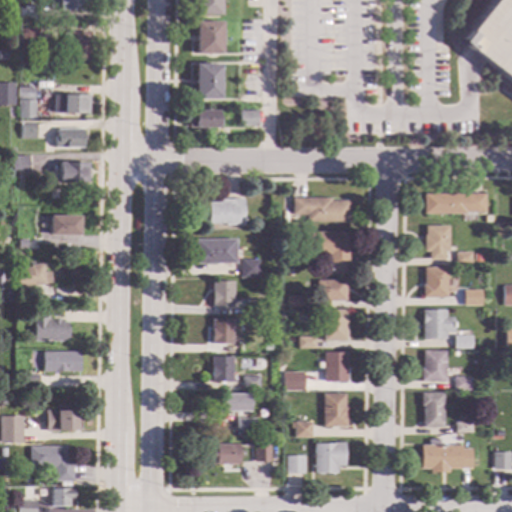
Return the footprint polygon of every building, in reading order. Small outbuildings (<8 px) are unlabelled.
[(86,0),(87,12),(77,12),(77,11),(57,12),(57,9),(49,9),(49,0),(86,0)] [(218,0),(218,16),(193,16),(193,0),(218,0)] [(511,0),(490,0),(457,43),(472,55),(511,85),(511,0)] [(36,21),(18,22),(18,9),(22,9),(22,7),(36,6),(36,21)] [(219,56),(194,55),(194,22),(219,22),(219,56)] [(37,43),(21,43),(20,28),(37,27),(37,43)] [(88,61),(68,61),(68,44),(62,44),(62,34),(69,34),(69,33),(89,33),(88,61)] [(8,60),(0,60),(0,51),(8,51),(8,60)] [(218,100),(192,99),(193,65),(218,65),(218,100)] [(12,106),(0,106),(0,84),(12,84),(12,106)] [(32,99),(16,99),(17,88),(32,89),(32,99)] [(87,114),(52,114),(52,95),(58,95),(87,95),(87,114)] [(33,119),(17,119),(17,101),(34,101),(33,119)] [(216,128),(205,128),(205,131),(195,131),(195,128),(187,128),(187,111),(216,112),(216,128)] [(255,128),(238,128),(238,111),(255,111),(255,128)] [(34,139),(19,140),(19,125),(34,125),(34,139)] [(81,130),(81,148),(53,148),(53,137),(56,137),(56,130),(81,130)] [(27,173),(10,174),(10,157),(27,156),(27,173)] [(86,183),(57,183),(57,163),(86,164),(86,183)] [(482,213),(463,213),(463,215),(421,215),(421,194),(481,194),(482,213)] [(327,201),(346,201),(346,223),(304,223),(304,222),(291,222),(291,216),(290,216),(290,199),(327,198),(327,201)] [(241,226),(223,226),(223,224),(205,224),(204,203),(224,202),(224,199),(240,199),(241,226)] [(77,236),(47,236),(48,216),(78,217),(77,236)] [(445,252),(441,252),(441,260),(426,260),(426,252),(421,252),(421,235),(422,235),(422,227),(445,226),(445,252)] [(343,249),(345,249),(346,274),(327,274),(327,256),(303,256),(303,233),(343,233),(343,249)] [(233,264),(192,265),(192,255),(193,255),(193,240),(233,240),(233,264)] [(24,249),(16,249),(16,241),(24,241),(24,249)] [(468,265),(453,265),(453,253),(468,253),(468,265)] [(255,279),(237,279),(237,260),(255,260),(255,279)] [(41,273),(46,272),(47,284),(26,286),(27,295),(15,296),(13,270),(27,269),(27,265),(40,264),(41,273)] [(444,298),(420,298),(420,286),(421,286),(421,268),(444,268),(444,298)] [(343,301),(315,302),(315,281),(343,281),(343,301)] [(230,307),(209,307),(210,282),(230,282),(230,307)] [(511,307),(500,307),(500,287),(511,286),(511,307)] [(469,306),(452,306),(452,295),(468,295),(469,306)] [(303,307),(286,307),(285,296),(303,296),(303,307)] [(259,314),(244,314),(244,299),(260,300),(259,314)] [(45,320),(58,320),(58,323),(65,323),(65,341),(31,342),(30,325),(28,325),(28,306),(45,306),(45,320)] [(344,342),(321,342),(321,310),(344,310),(344,342)] [(442,318),(449,318),(450,333),(442,333),(442,340),(419,340),(419,311),(442,311),(442,318)] [(229,345),(208,344),(209,319),(229,320),(229,345)] [(511,329),(502,330),(501,347),(511,347),(511,329)] [(468,349),(450,349),(450,337),(468,337),(468,349)] [(313,349),(296,349),(296,338),(313,338),(313,349)] [(77,372),(40,372),(40,352),(77,352),(77,372)] [(442,382),(418,382),(418,369),(419,369),(419,352),(442,352),(442,382)] [(344,383),(321,382),(321,353),(344,353),(344,383)] [(228,383),(208,382),(208,357),(229,358),(228,383)] [(35,391),(20,391),(20,375),(35,375),(35,391)] [(256,388),(239,389),(239,377),(255,376),(256,388)] [(313,391),(287,392),(287,376),(313,376),(313,391)] [(467,391),(450,391),(450,378),(467,378),(467,391)] [(439,428),(419,429),(418,407),(417,407),(417,394),(439,394),(439,428)] [(246,412),(217,412),(217,395),(246,395),(246,412)] [(341,408),(343,408),(343,427),(320,427),(320,395),(341,395),(341,408)] [(63,411),(71,410),(71,412),(77,412),(77,430),(72,430),(72,432),(43,432),(42,411),(54,411),(54,407),(63,407),(63,411)] [(252,434),(233,434),(233,419),(252,419),(252,434)] [(308,438),(291,438),(291,430),(288,430),(288,423),(308,423),(308,438)] [(467,433),(451,433),(451,423),(467,423),(467,433)] [(0,432),(13,432),(13,443),(0,443),(0,432)] [(436,446),(458,446),(458,450),(467,449),(467,469),(444,469),(444,473),(426,473),(426,470),(417,470),(417,446),(425,446),(425,440),(436,440),(436,446)] [(341,467),(334,467),(334,474),(311,474),(311,444),(330,444),(330,443),(341,443),(341,467)] [(235,465),(234,465),(234,474),(219,474),(219,465),(208,465),(208,456),(204,456),(204,448),(212,447),(212,445),(234,445),(235,465)] [(267,463),(251,463),(251,446),(267,446),(267,463)] [(63,460),(69,460),(69,481),(51,482),(51,469),(27,469),(27,448),(63,448),(63,460)] [(507,470),(490,470),(489,453),(506,453),(507,470)] [(301,474),(283,474),(283,456),(301,456),(301,474)] [(71,500),(67,500),(67,507),(48,507),(47,489),(71,489),(71,500)] [(32,511),(13,511),(13,501),(32,501),(32,511)]
